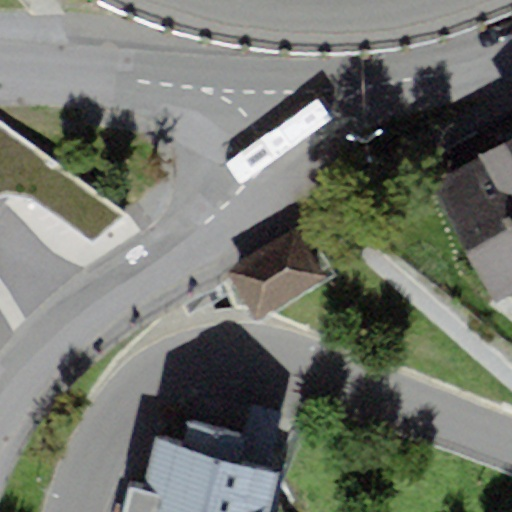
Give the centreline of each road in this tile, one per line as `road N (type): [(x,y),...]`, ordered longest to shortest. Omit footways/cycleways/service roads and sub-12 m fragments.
road 1 (unclassified): [(511,440),(304,362),(199,352),(156,369),(110,417),(70,511)]
road 2 (residential): [(281,91),(247,177),(159,259),(35,350),(0,394)]
road 3 (tertiary): [(281,91),(0,64)]
road 4 (tertiary): [(511,38),(419,74),(281,91)]
road 5 (residential): [(250,0),(370,0)]
